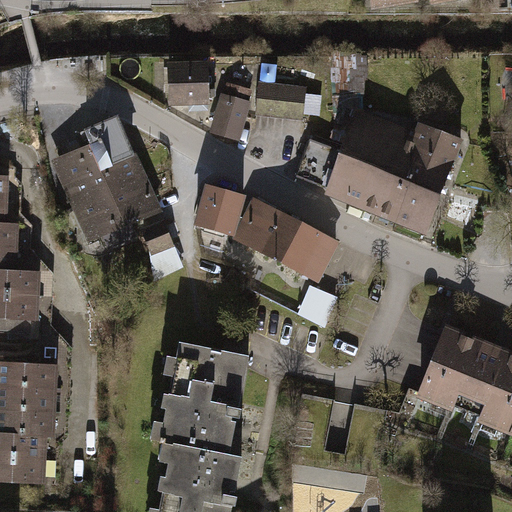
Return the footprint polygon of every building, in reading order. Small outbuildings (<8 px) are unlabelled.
[(206,103),(204,61),(163,64),(166,105),(206,103)] [(298,121),(301,87),(252,82),(248,116),(298,121)] [(246,100),(215,93),(207,131),(237,138),(246,100)] [(326,193),(385,215),(416,136),(358,113),(326,193)] [(116,115),(80,131),(90,152),(103,181),(139,164),(116,115)] [(425,231),(460,141),(420,125),(416,136),(385,215),(425,231)] [(90,152),(54,168),(90,251),(126,236),(115,210),(103,181),(90,152)] [(115,210),(152,193),(139,164),(103,181),(115,210)] [(11,182),(0,182),(0,207),(10,208),(11,182)] [(237,194),(202,185),(191,226),(226,235),(237,194)] [(126,236),(165,219),(152,193),(115,210),(126,236)] [(10,208),(0,207),(0,236),(10,236),(10,208)] [(280,276),(300,232),(254,209),(235,248),(280,276)] [(173,250),(164,225),(142,232),(151,258),(173,250)] [(320,291),(340,254),(300,232),(280,276),(320,291)] [(0,236),(0,254),(17,255),(18,237),(10,236),(0,236)] [(0,254),(0,278),(17,279),(17,255),(0,254)] [(0,278),(0,304),(42,305),(43,280),(0,278)] [(0,304),(0,331),(39,333),(42,305),(0,304)] [(511,355),(447,329),(422,390),(511,426),(511,355)] [(251,369),(183,356),(163,456),(174,458),(231,468),(251,369)] [(60,374),(0,371),(0,394),(59,397),(60,374)] [(59,397),(0,394),(0,416),(58,419),(59,397)] [(58,419),(0,416),(0,440),(50,442),(57,442),(58,419)] [(0,466),(49,468),(50,442),(0,440),(0,466)] [(236,511),(245,472),(174,458),(163,511),(236,511)] [(0,490),(48,493),(49,468),(0,466),(0,490)]
